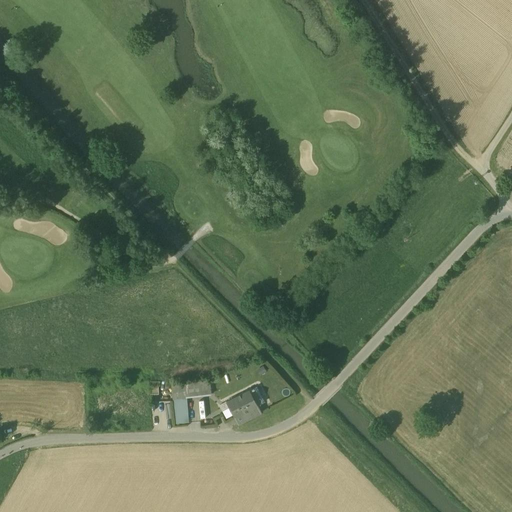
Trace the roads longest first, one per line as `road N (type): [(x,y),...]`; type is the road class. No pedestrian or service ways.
road 1 (unclassified): [(335,383),(268,432),(67,437),(0,454)]
road 2 (residential): [(511,210),(479,228),(335,383)]
road 3 (track): [(480,167),(434,117),(362,0)]
